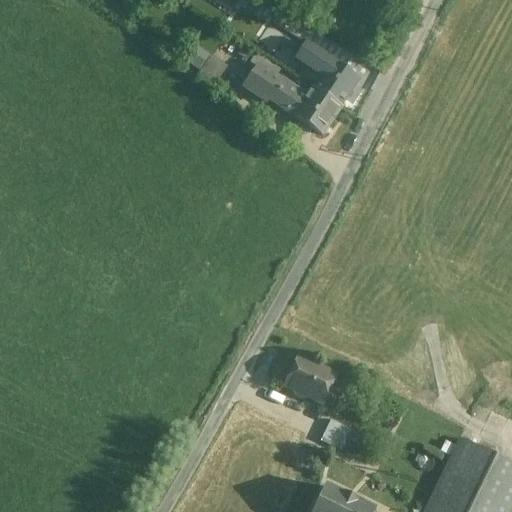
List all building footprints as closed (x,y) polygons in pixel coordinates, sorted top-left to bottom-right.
[(240,0),(213,0),(232,12),(240,0)] [(358,83),(331,65),(332,64),(306,46),(293,64),(319,81),(312,91),(340,110),(358,83)] [(210,55),(199,71),(215,82),(226,66),(210,55)] [(279,72),(264,61),(256,73),(271,83),(279,72)] [(312,91),(306,100),(282,83),(269,102),(296,120),(321,137),(340,110),(312,91)] [(335,379),(297,361),(279,398),(289,403),(291,407),(297,410),(302,409),(318,416),(335,379)] [(351,432),(330,422),(320,444),(341,454),(351,432)] [(511,511),(511,465),(460,440),(424,511),(511,511)] [(370,511),(324,490),(313,511),(370,511)]
